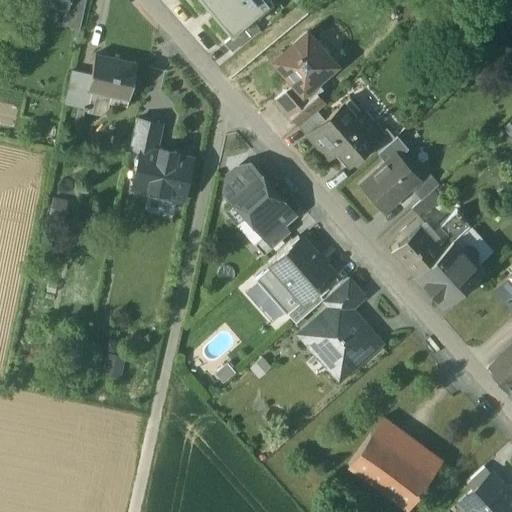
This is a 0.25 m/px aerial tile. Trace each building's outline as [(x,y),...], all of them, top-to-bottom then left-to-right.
[(28,0),(30,5),(42,7),(45,4),(64,8),(65,8),(67,0),(28,0)] [(85,0),(67,0),(65,8),(64,8),(61,24),(79,28),(85,0)] [(201,0),(232,36),(252,20),(273,2),(270,0),(201,0)] [(232,36),(225,42),(232,51),(259,28),(252,20),(232,36)] [(306,32),(283,52),(282,51),(270,61),(281,73),(282,71),(293,84),(274,100),(290,118),(317,95),(323,90),(316,82),(336,65),(327,55),(331,51),(320,38),(315,42),(306,32)] [(132,64),(106,58),(106,56),(105,56),(104,60),(95,58),(96,54),(94,54),(90,74),(86,90),(87,91),(88,91),(88,89),(110,94),(110,96),(111,96),(113,90),(126,93),(125,99),(126,99),(134,63),(133,62),(132,64)] [(90,74),(70,69),(63,105),(83,109),(87,91),(86,90),(90,74)] [(110,94),(88,89),(88,91),(87,91),(83,109),(106,114),(110,96),(110,94)] [(126,93),(113,90),(111,96),(110,96),(108,103),(125,107),(126,99),(125,99),(126,93)] [(317,95),(291,118),(298,127),(317,111),(325,103),(317,95)] [(325,119),(308,133),(309,135),(329,157),(338,149),(349,162),(370,144),(381,134),(380,132),(350,97),(325,119)] [(298,127),(307,137),(309,135),(308,133),(325,119),(317,111),(298,127)] [(511,116),(501,126),(511,138),(511,116)] [(160,124),(135,119),(129,147),(141,150),(154,152),(154,151),(160,124)] [(381,134),(370,144),(377,153),(395,137),(386,127),(380,132),(381,134)] [(377,153),(385,162),(392,156),(395,159),(408,148),(397,135),(395,137),(377,153)] [(159,148),(158,152),(154,151),(154,152),(141,150),(133,186),(146,188),(148,195),(165,198),(169,193),(182,196),(190,159),(175,156),(176,152),(159,148)] [(395,159),(392,156),(385,162),(359,185),(382,211),(415,182),(395,159)] [(291,213),(256,173),(253,175),(245,166),(235,169),(228,175),(225,188),(231,195),(247,213),(265,233),(266,234),(278,224),(291,213)] [(431,174),(411,191),(420,201),(433,190),(440,184),(431,174)] [(420,201),(412,209),(419,218),(441,199),(433,190),(420,201)] [(231,195),(222,203),(222,208),(235,224),(247,213),(231,195)] [(468,224),(456,210),(441,226),(447,233),(436,244),(441,249),(452,239),(468,224)] [(278,224),(266,234),(265,233),(253,244),(263,255),(287,234),(278,224)] [(436,244),(419,224),(390,248),(414,274),(415,273),(441,249),(436,244)] [(301,237),(270,265),(265,270),(276,282),(281,277),(301,300),(302,301),(314,290),(333,273),(301,237)] [(441,249),(415,273),(441,303),(479,268),(474,263),(477,260),(477,252),(471,245),(464,245),(460,248),(452,239),(441,249)] [(511,270),(496,285),(509,300),(511,297),(511,270)] [(322,299),(330,308),(340,299),(349,309),(364,296),(347,277),(322,299)] [(314,290),(302,301),(301,300),(286,313),(295,323),(322,299),(314,290)] [(330,308),(301,333),(333,370),(345,359),(349,364),(356,364),(362,359),(362,353),(376,341),(365,328),(360,328),(355,322),(355,317),(349,309),(340,299),(330,308)] [(511,344),(488,366),(511,390),(511,344)] [(103,372),(120,375),(123,356),(106,353),(103,372)] [(442,460),(383,417),(370,435),(430,477),(442,460)] [(430,477),(370,435),(349,463),(408,506),(430,477)] [(511,511),(511,491),(510,493),(491,472),(453,506),(458,511),(511,511)]
